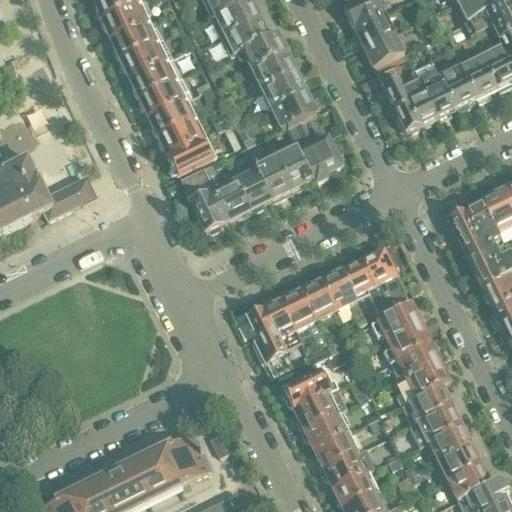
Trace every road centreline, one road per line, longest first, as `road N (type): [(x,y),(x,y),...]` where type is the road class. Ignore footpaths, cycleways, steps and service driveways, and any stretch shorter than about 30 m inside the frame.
road 1 (residential): [(511,431),(397,198)]
road 2 (residential): [(0,481),(222,373)]
road 3 (residential): [(50,0),(150,221)]
road 4 (residential): [(186,301),(397,198)]
road 5 (residential): [(397,198),(298,0)]
road 6 (residential): [(150,221),(0,296)]
road 7 (residential): [(222,373),(291,511)]
road 8 (residential): [(397,198),(511,140)]
